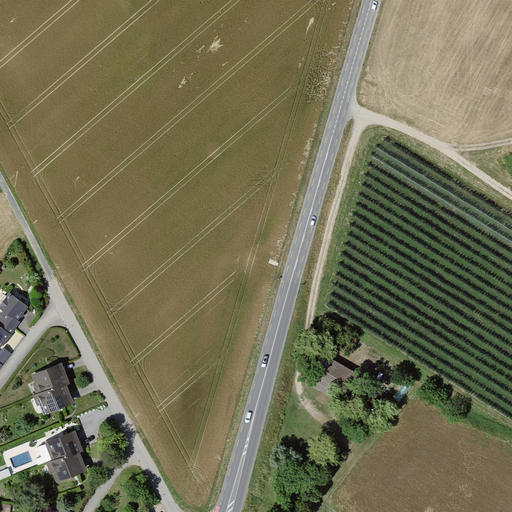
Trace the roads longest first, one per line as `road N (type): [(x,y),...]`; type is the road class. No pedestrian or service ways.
road 1 (secondary): [(372,0),(227,511)]
road 2 (residential): [(139,447),(62,305),(0,381)]
road 3 (track): [(312,306),(362,113)]
road 4 (track): [(62,305),(0,176)]
